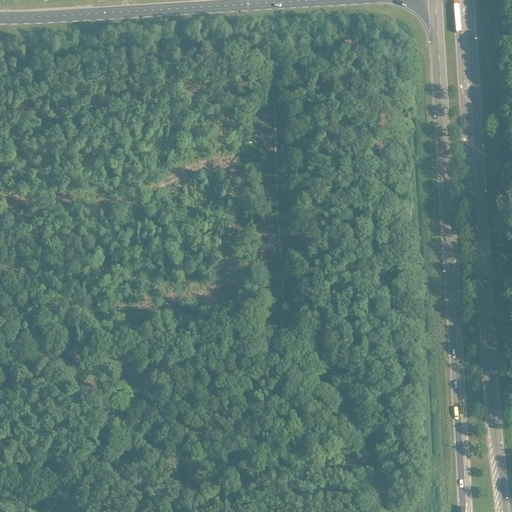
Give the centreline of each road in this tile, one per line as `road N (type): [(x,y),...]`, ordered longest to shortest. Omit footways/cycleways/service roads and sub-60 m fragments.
road 1 (secondary): [(506,511),(467,59)]
road 2 (secondary): [(439,72),(464,511)]
road 3 (secondary): [(0,15),(288,0)]
